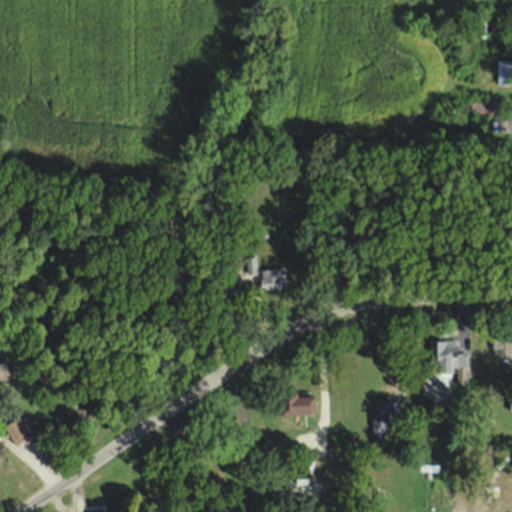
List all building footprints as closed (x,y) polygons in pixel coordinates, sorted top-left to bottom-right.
[(511,60),(498,61),(498,84),(511,84),(511,60)] [(511,130),(511,117),(500,117),(500,100),(470,101),(470,116),(490,116),(490,131),(511,130)] [(246,260),(247,275),(256,275),(256,259),(246,260)] [(262,271),(261,290),(276,291),(276,286),(284,286),(284,271),(262,271)] [(511,332),(492,333),(492,359),(511,359),(511,332)] [(466,351),(458,351),(458,339),(428,340),(429,358),(444,358),(444,370),(455,370),(455,383),(466,383),(466,351)] [(276,388),(277,416),(315,416),(315,399),(297,399),(296,388),(276,388)] [(372,437),(385,437),(385,407),(391,407),(391,398),(372,398),(372,437)] [(3,426),(14,446),(30,437),(19,417),(3,426)]
